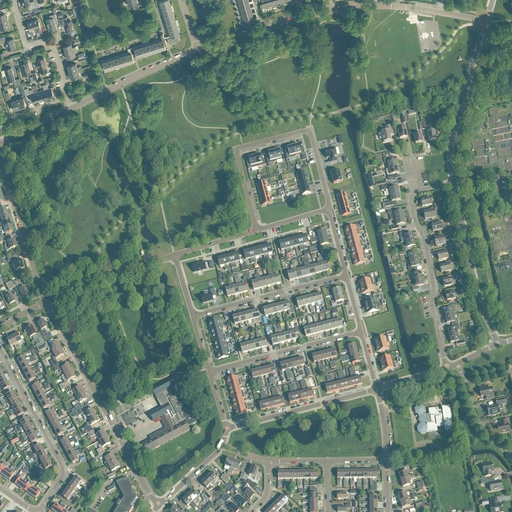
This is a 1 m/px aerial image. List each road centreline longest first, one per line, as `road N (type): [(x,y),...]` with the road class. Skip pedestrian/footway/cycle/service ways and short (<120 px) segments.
road 1 (residential): [(330,209),(309,130),(235,149),(256,231)]
road 2 (residential): [(158,504),(47,301)]
road 3 (residential): [(38,511),(62,469),(0,350)]
road 4 (residential): [(445,370),(415,191)]
road 5 (residential): [(454,182),(451,143),(485,19)]
road 6 (residential): [(498,343),(478,297),(454,182)]
road 7 (residential): [(208,373),(361,332)]
road 8 (residential): [(193,316),(346,276)]
road 9 (residential): [(225,428),(377,389)]
road 10 (residential): [(333,8),(384,4),(485,19)]
road 11 (residential): [(47,301),(0,158)]
road 12 (residential): [(198,50),(333,8)]
road 13 (residential): [(70,107),(198,50)]
road 14 (residential): [(47,301),(174,254)]
